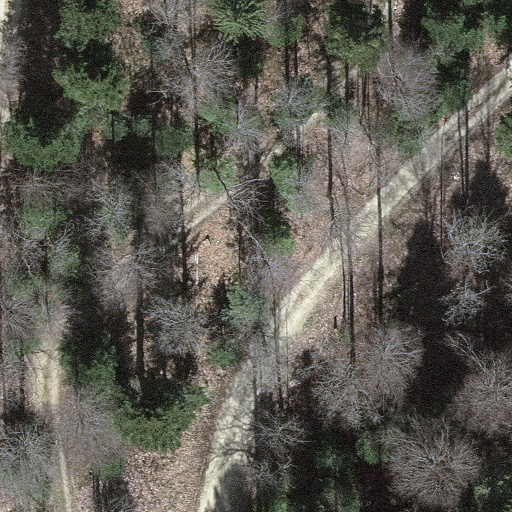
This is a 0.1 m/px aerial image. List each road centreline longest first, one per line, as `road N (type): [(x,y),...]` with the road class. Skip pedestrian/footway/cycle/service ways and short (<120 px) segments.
road 1 (track): [(225,511),(299,312),(511,76)]
road 2 (track): [(384,0),(361,239)]
road 3 (track): [(99,283),(63,412),(68,511)]
